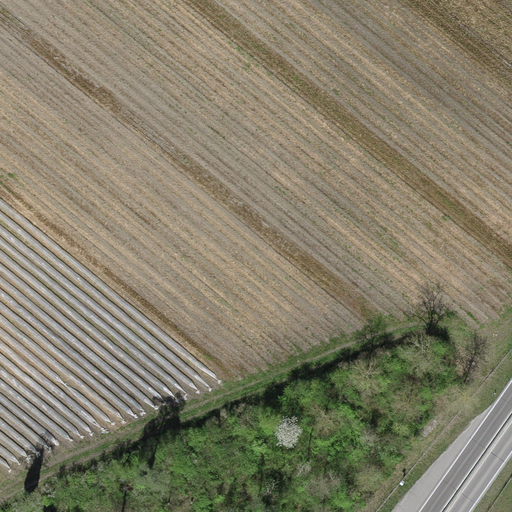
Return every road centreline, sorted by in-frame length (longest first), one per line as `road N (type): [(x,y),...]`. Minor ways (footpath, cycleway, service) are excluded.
road 1 (track): [(0,501),(427,334),(478,342),(511,329)]
road 2 (trunk): [(511,394),(429,511)]
